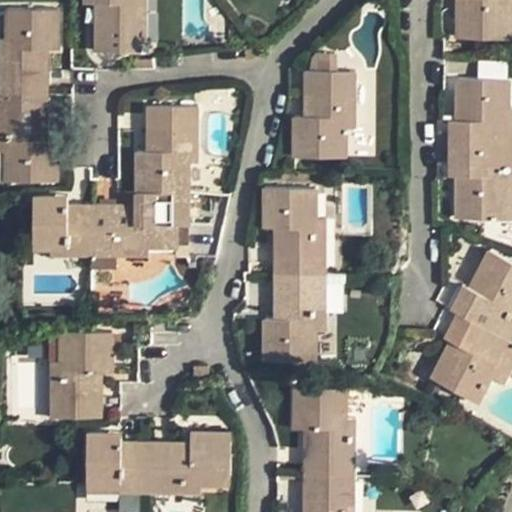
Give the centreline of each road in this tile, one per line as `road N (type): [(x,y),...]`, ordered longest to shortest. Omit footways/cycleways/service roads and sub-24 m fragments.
road 1 (residential): [(270,67),(221,340),(257,418),(263,511)]
road 2 (residential): [(421,315),(422,0)]
road 3 (residential): [(270,67),(110,82),(96,92),(89,156)]
